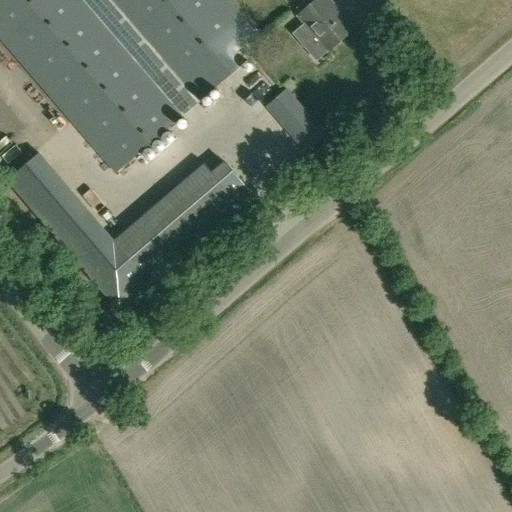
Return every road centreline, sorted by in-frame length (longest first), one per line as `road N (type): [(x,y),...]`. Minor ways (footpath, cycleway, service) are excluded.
road 1 (unclassified): [(99,399),(511,50)]
road 2 (unclassified): [(99,399),(0,275)]
road 3 (unclassified): [(0,474),(99,399)]
